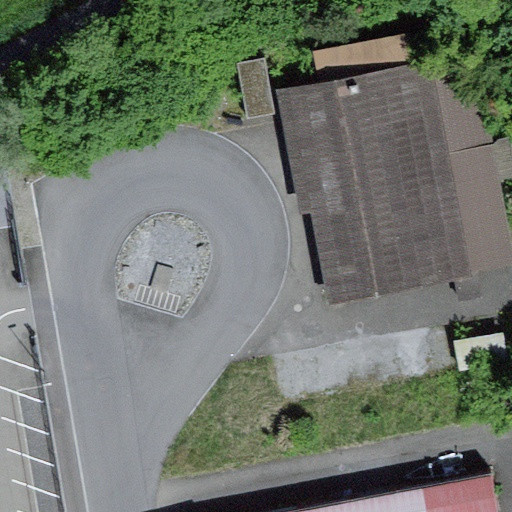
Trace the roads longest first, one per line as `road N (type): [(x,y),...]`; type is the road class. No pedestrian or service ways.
road 1 (residential): [(109,485),(78,306),(81,255),(101,224),(151,191),(178,187),(217,204),(237,235),(243,281),(215,342)]
road 2 (residential): [(215,342),(109,485)]
road 3 (track): [(0,59),(117,0)]
